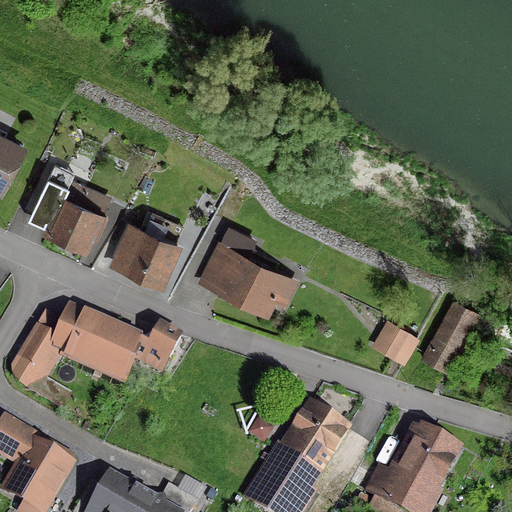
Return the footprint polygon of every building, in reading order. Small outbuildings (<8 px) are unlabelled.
[(0,188),(20,150),(0,139),(0,188)] [(44,234),(82,251),(89,235),(95,237),(103,218),(98,215),(105,199),(48,173),(26,220),(42,227),(42,226),(47,228),(44,234)] [(175,245),(127,224),(109,265),(157,286),(175,245)] [(279,278),(216,246),(209,259),(224,266),(220,273),(222,279),(217,288),(262,310),(269,297),(271,298),(273,293),(271,292),(279,278)] [(167,358),(178,338),(157,326),(147,345),(140,341),(83,316),(66,355),(121,380),(131,357),(159,372),(167,358)] [(53,339),(60,326),(45,317),(19,360),(38,371),(56,341),(53,339)] [(460,335),(441,325),(421,361),(440,371),(460,335)] [(345,426),(312,405),(250,502),(265,511),(270,511),(277,501),(291,510),(345,426)] [(3,420),(0,424),(0,453),(18,464),(2,490),(39,511),(40,511),(68,465),(31,443),(34,438),(3,420)] [(421,511),(456,450),(420,430),(381,502),(399,511),(421,511)] [(132,482),(123,485),(109,477),(102,489),(89,482),(72,511),(133,511),(143,496),(135,491),(132,482)] [(159,498),(151,501),(143,496),(133,511),(188,511),(195,501),(167,485),(159,498)]
